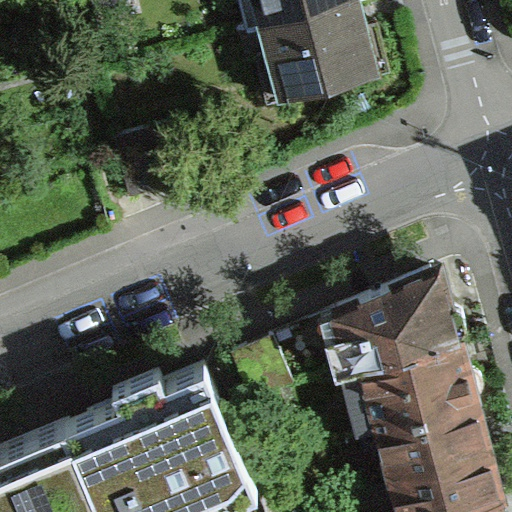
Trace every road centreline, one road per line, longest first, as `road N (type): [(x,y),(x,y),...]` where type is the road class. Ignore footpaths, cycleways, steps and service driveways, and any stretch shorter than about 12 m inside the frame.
road 1 (residential): [(497,158),(0,350)]
road 2 (residential): [(497,158),(455,0)]
